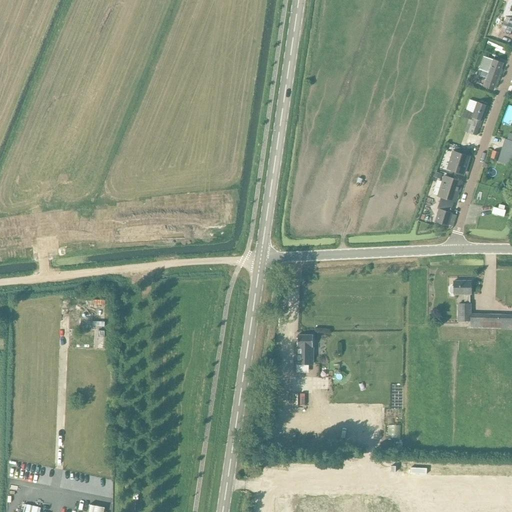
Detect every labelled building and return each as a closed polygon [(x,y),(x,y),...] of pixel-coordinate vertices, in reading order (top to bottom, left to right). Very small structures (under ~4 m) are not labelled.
[(511,6),(511,10),(509,17),(506,16),(500,32),(510,35),(511,28),(511,6)] [(483,87),(493,90),(503,63),(483,56),(479,69),(488,73),(483,87)] [(464,132),(477,136),(482,121),(487,106),(477,102),(473,113),(464,110),(462,117),(468,119),(464,132)] [(511,141),(505,139),(500,155),(511,158),(511,141)] [(459,155),(462,148),(456,147),(454,153),(449,168),(463,173),(468,158),(459,155)] [(497,160),(500,152),(493,150),(489,157),(497,160)] [(454,201),(456,202),(462,182),(445,176),(441,189),(444,190),(441,197),(454,201)] [(450,213),(454,201),(441,197),(440,197),(437,208),(439,209),(434,223),(448,227),(449,223),(453,224),(455,216),(452,215),(453,213),(450,213)] [(494,207),(493,214),(506,215),(507,208),(494,207)] [(471,295),(471,281),(454,281),(454,286),(452,286),(449,288),(449,292),(452,294),(454,294),(454,295),(465,295),(465,303),(458,303),(458,321),(470,321),(470,327),(511,328),(511,314),(471,313),(471,303),(470,303),(470,295),(471,295)] [(297,365),(312,365),(313,347),(313,335),(297,335),(297,347),(297,365)] [(329,373),(329,377),(320,377),(319,388),(328,388),(328,395),(336,395),(337,373),(329,373)] [(355,429),(275,426),(274,463),(354,466),(355,429)] [(304,511),(332,511),(333,495),(305,495),(304,511)]
